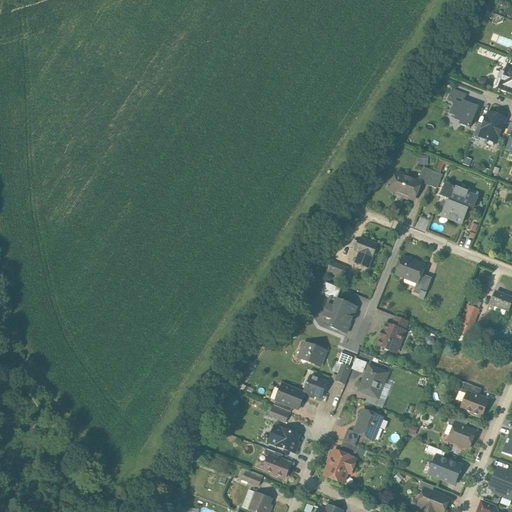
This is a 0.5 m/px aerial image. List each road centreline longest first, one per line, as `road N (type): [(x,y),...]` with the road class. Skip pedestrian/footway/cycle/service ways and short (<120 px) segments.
road 1 (track): [(164,506),(182,458),(478,0)]
road 2 (residential): [(458,511),(511,383)]
